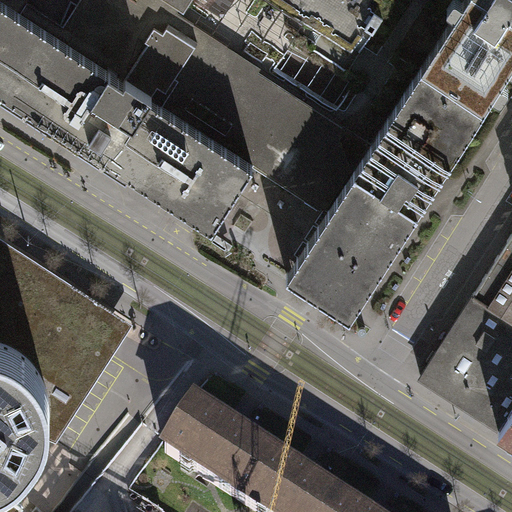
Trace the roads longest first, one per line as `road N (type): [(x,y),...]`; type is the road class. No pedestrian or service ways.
road 1 (tertiary): [(0,203),(487,511)]
road 2 (tertiary): [(373,379),(295,319),(241,295),(0,144)]
road 3 (residential): [(373,379),(511,175)]
road 4 (tertiary): [(511,467),(373,379)]
